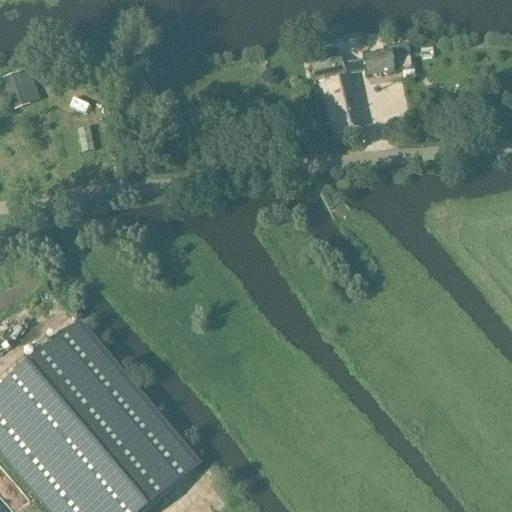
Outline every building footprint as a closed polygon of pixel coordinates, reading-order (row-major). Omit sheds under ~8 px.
[(391,61),(410,58),(408,46),(390,48),(391,54),(363,58),(366,78),(393,74),(391,61)] [(337,134),(361,128),(348,78),(345,79),(340,60),(311,68),(315,83),(325,80),(326,85),(323,86),(337,134)] [(30,106),(19,77),(4,82),(15,111),(30,106)] [(463,111),(453,112),(455,124),(465,123),(463,111)] [(0,392),(0,453),(49,511),(146,511),(197,469),(77,328),(0,392)]
